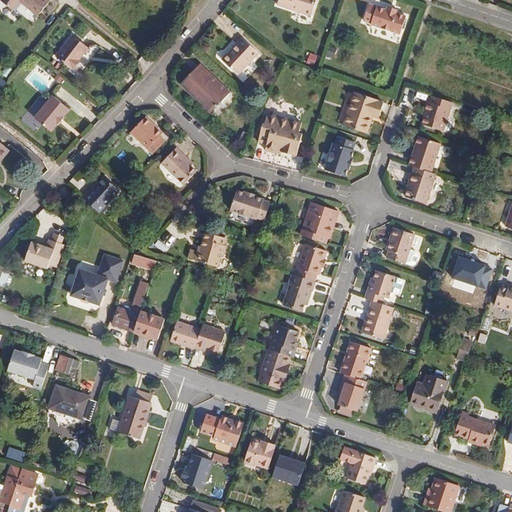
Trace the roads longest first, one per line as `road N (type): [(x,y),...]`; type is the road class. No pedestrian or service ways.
road 1 (residential): [(301,415),(369,205)]
road 2 (residential): [(0,240),(145,86)]
road 3 (residential): [(190,379),(0,315)]
road 4 (residential): [(369,205),(511,250)]
road 5 (residential): [(369,205),(230,163)]
road 6 (residential): [(147,511),(190,379)]
